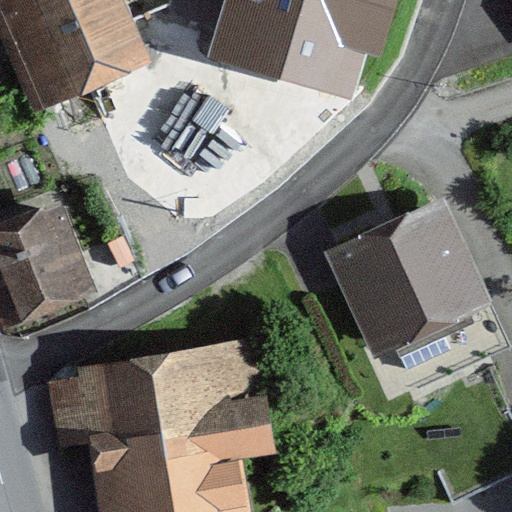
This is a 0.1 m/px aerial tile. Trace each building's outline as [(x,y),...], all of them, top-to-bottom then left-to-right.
[(14,0),(53,88),(174,36),(158,0),(14,0)] [(226,0),(210,51),(350,93),(378,0),(226,0)] [(477,299),(436,210),(340,254),(381,343),(392,338),(406,369),(450,348),(436,317),(477,299)] [(0,235),(0,284),(11,311),(78,284),(49,215),(0,235)] [(223,511),(214,452),(263,444),(256,398),(280,394),(273,346),(53,382),(63,444),(114,435),(127,511),(223,511)]
